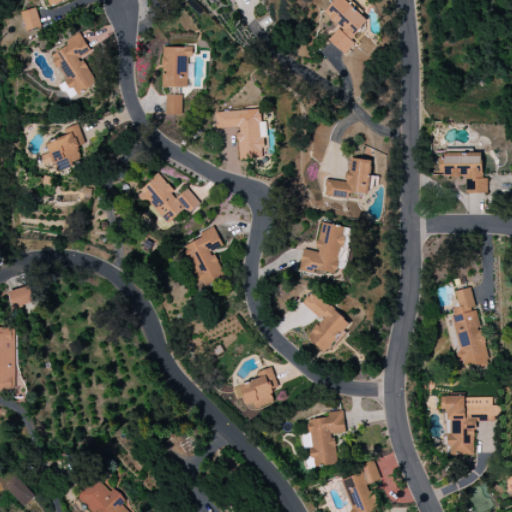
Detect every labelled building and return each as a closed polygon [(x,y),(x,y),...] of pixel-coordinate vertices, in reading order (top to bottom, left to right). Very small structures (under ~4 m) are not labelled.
[(334,0),(323,13),(339,28),(328,40),(342,53),(369,23),(343,0),(334,0)] [(25,31),(40,28),(36,9),(20,12),(25,31)] [(97,84),(82,58),(94,52),(90,45),(95,43),(91,37),(85,40),(81,32),(65,41),(68,46),(50,56),(73,97),(97,84)] [(162,47),(162,88),(188,88),(188,58),(193,58),(193,47),(162,47)] [(166,115),(182,115),(182,96),(167,96),(166,115)] [(239,160),(264,159),(263,137),(260,137),(259,110),(215,112),(215,128),(237,127),(239,160)] [(46,143),(50,153),(43,155),(46,165),(54,162),(57,171),(84,161),(79,146),(84,144),(77,125),(63,130),(65,136),(46,143)] [(439,176),(466,176),(465,193),(487,194),(487,178),(481,178),(481,155),(439,154),(439,176)] [(324,196),(347,198),(347,192),(368,194),(371,161),(348,159),(346,182),(326,180),(324,196)] [(176,195),(159,175),(137,193),(164,227),(184,210),(188,215),(200,205),(186,187),(176,195)] [(303,250),(300,269),(337,275),(345,228),(321,223),(316,252),(303,250)] [(183,246),(202,289),(226,279),(214,252),(223,248),(214,227),(199,233),(201,238),(183,246)] [(8,292),(13,310),(34,304),(30,286),(8,292)] [(454,292),(458,308),(450,309),(462,369),(490,363),(483,332),(480,333),(471,288),(454,292)] [(302,303),(321,321),(306,337),(324,353),(350,325),(313,291),(302,303)] [(17,328),(0,327),(0,389),(15,390),(17,328)] [(274,401),(271,393),(279,389),(270,367),(256,373),(259,378),(239,386),(247,406),(253,403),(255,409),(274,401)] [(336,465),(333,433),(345,432),(342,411),(328,413),(328,418),(306,420),(308,435),(301,436),(303,449),(310,448),(312,467),(336,465)] [(376,481),(367,465),(359,470),(368,486),(376,481)] [(341,480),(350,511),(374,511),(375,511),(363,473),(341,480)] [(129,511),(97,474),(76,493),(92,511),(129,511)] [(3,488),(24,507),(35,495),(14,475),(3,488)]
